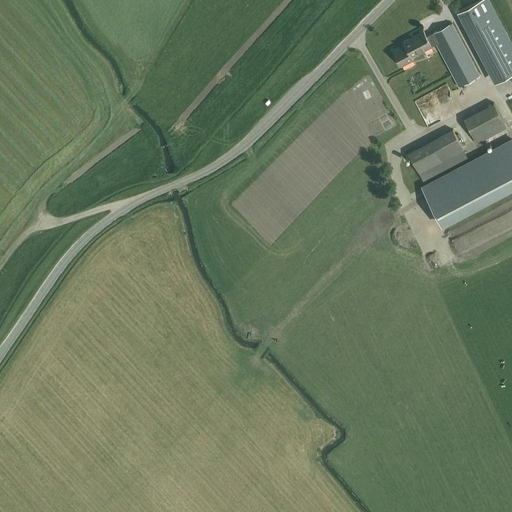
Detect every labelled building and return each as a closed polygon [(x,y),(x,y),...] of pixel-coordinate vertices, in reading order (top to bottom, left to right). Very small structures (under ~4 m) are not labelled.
[(481,0),(459,12),(466,26),(494,11),(488,0),(481,0)] [(477,26),(482,33),(493,26),(489,19),(477,26)] [(432,36),(428,38),(424,30),(403,42),(404,44),(393,50),(402,66),(413,60),(412,57),(432,46),(431,44),(436,42),(459,87),(480,76),(452,23),(431,34),(432,36)] [(511,60),(498,29),(479,37),(493,68),(511,60)] [(428,123),(439,117),(433,103),(421,109),(428,123)] [(464,150),(453,129),(438,137),(449,158),(464,150)] [(511,140),(423,188),(442,223),(511,186),(511,140)] [(415,149),(408,153),(412,160),(419,156),(415,149)] [(423,253),(431,268),(446,259),(437,244),(423,253)] [(26,390),(35,399),(39,395),(31,386),(26,390)]
